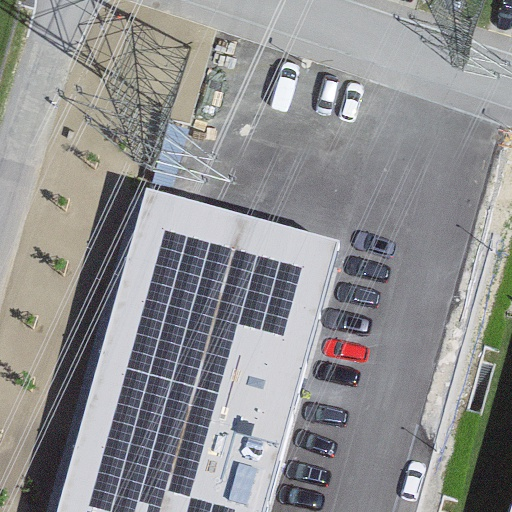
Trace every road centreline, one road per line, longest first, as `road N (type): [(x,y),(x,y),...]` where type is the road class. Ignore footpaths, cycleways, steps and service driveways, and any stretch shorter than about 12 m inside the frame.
road 1 (residential): [(511,79),(276,0)]
road 2 (residential): [(0,227),(65,0)]
